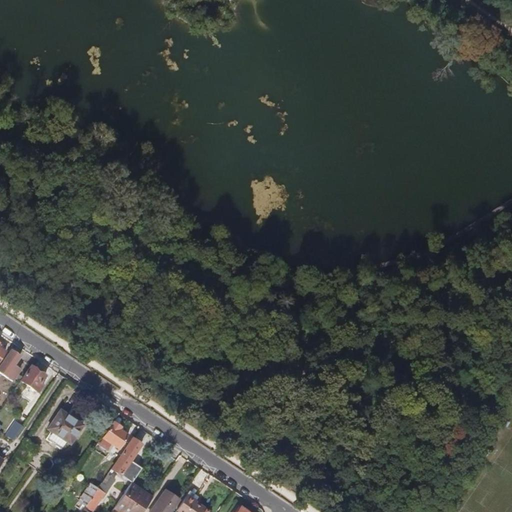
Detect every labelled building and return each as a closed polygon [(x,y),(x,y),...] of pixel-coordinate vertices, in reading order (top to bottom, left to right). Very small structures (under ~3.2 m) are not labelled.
[(15,353),(7,347),(0,358),(0,372),(10,379),(20,364),(11,358),(15,353)] [(44,374),(27,363),(17,379),(34,390),(44,374)] [(80,423),(57,408),(45,426),(68,441),(80,423)] [(12,417),(1,432),(10,438),(20,423),(12,417)] [(112,419),(101,435),(117,446),(126,434),(117,427),(120,424),(112,419)] [(110,466),(129,479),(137,467),(128,461),(140,443),(130,436),(130,437),(118,454),(110,466)] [(35,447),(21,437),(12,452),(26,461),(35,447)] [(102,483),(98,481),(94,486),(94,487),(100,492),(100,490),(102,491),(112,477),(108,474),(102,483)] [(87,481),(76,498),(83,503),(94,487),(94,486),(87,481)] [(111,504),(123,511),(136,511),(147,497),(140,493),(142,491),(127,481),(114,501),(111,504)] [(89,507),(100,492),(94,487),(83,503),(89,507)] [(188,487),(185,491),(208,506),(211,503),(188,487)] [(143,511),(166,511),(171,506),(176,498),(160,488),(143,511)] [(183,511),(204,511),(208,506),(185,491),(174,506),(183,511)] [(251,511),(236,502),(228,511),(251,511)]
